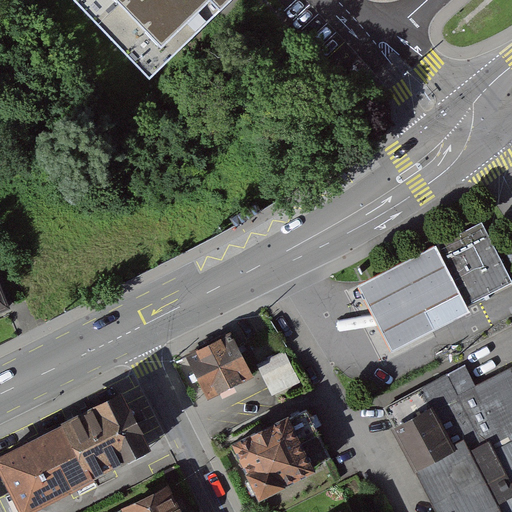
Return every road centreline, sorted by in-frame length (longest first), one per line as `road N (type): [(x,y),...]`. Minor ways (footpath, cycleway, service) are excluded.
road 1 (residential): [(258,266),(340,415),(386,454),(413,511)]
road 2 (primary): [(469,132),(344,220),(258,266)]
road 3 (tertiary): [(132,331),(222,511)]
road 4 (primary): [(132,331),(0,394)]
road 5 (primary): [(258,266),(132,331)]
